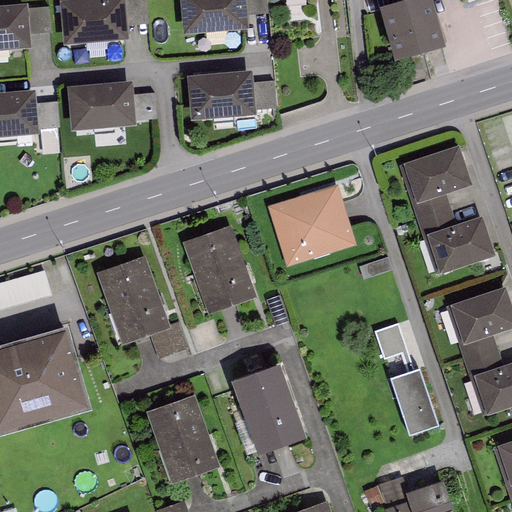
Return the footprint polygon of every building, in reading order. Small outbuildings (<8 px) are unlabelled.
[(125,0),(63,0),(59,0),(63,45),(129,39),(127,26),(125,0)] [(145,0),(127,0),(125,0),(127,26),(148,24),(145,0)] [(179,0),(183,35),(248,29),(247,15),(245,0),(179,0)] [(267,0),(245,0),(247,15),(268,14),(267,0)] [(431,0),(408,0),(379,9),(394,62),(445,47),(431,0)] [(27,3),(0,5),(0,51),(31,48),(30,34),(27,9),(27,3)] [(47,7),(27,9),(30,34),(50,32),(47,7)] [(252,71),(186,77),(189,121),(256,115),(255,110),(253,83),(252,71)] [(274,81),(253,83),(255,110),(276,108),(274,81)] [(131,82),(66,87),(70,131),(135,126),(134,121),(132,96),(131,82)] [(35,91),(0,93),(0,138),(38,135),(37,129),(36,104),(35,91)] [(154,94),(132,96),(134,121),(156,119),(154,94)] [(58,102),(36,104),(37,129),(60,128),(58,102)] [(459,149),(403,168),(417,207),(447,197),(472,188),(459,149)] [(457,227),(447,197),(417,207),(403,168),(400,169),(432,263),(435,262),(427,237),(457,227)] [(336,187),(267,208),(286,268),(355,247),(336,187)] [(457,227),(427,237),(435,262),(440,277),(496,258),(483,219),(457,227)] [(182,245),(208,317),(255,300),(230,229),(182,245)] [(96,275),(122,348),(170,331),(145,259),(96,275)] [(363,283),(391,272),(386,259),(358,269),(363,283)] [(0,305),(53,288),(46,267),(0,281),(0,305)] [(511,311),(505,291),(449,310),(463,349),(493,338),(511,332),(511,311)] [(503,369),(493,338),(463,349),(449,310),(446,311),(478,404),(481,403),(473,379),(503,369)] [(414,375),(398,327),(376,334),(385,359),(401,354),(408,377),(414,375)] [(68,333),(0,352),(0,441),(91,416),(68,333)] [(511,365),(503,369),(473,379),(481,403),(487,419),(511,410),(511,365)] [(280,369),(230,386),(257,461),(306,443),(280,369)] [(408,377),(390,382),(410,440),(438,429),(418,373),(414,375),(408,377)] [(194,397),(145,415),(171,487),(220,469),(194,397)] [(511,445),(497,451),(510,490),(511,489),(511,445)] [(511,489),(510,490),(497,451),(493,452),(511,506),(511,489)] [(377,487),(385,511),(386,511),(408,505),(406,498),(409,497),(403,479),(377,487)] [(409,497),(406,498),(408,505),(386,511),(450,511),(443,487),(409,497)] [(192,511),(188,498),(160,508),(161,511),(192,511)]
